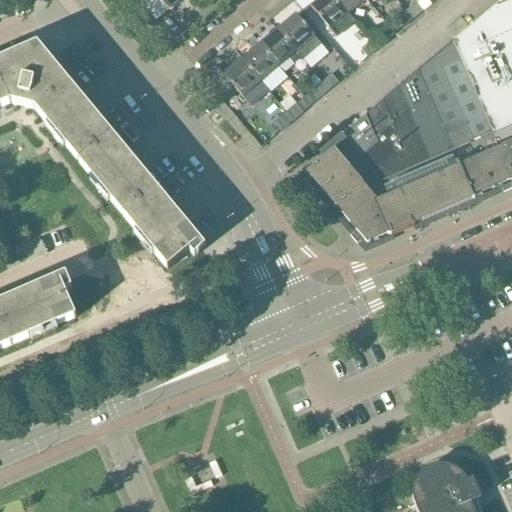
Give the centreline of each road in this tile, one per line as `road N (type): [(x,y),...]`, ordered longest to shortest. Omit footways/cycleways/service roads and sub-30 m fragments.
road 1 (residential): [(232,188),(473,0)]
road 2 (tertiary): [(295,324),(511,235)]
road 3 (tertiary): [(101,406),(295,324)]
road 4 (tertiary): [(295,324),(232,188)]
road 5 (residential): [(154,91),(261,0)]
road 6 (tertiary): [(232,188),(154,91)]
road 7 (tertiary): [(154,91),(75,0)]
